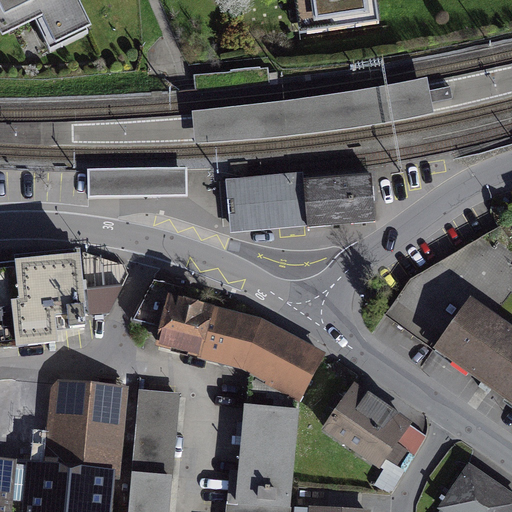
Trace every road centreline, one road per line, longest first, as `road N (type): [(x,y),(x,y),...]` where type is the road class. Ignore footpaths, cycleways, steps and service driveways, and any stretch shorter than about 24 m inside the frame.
road 1 (residential): [(511,167),(455,193),(355,263),(310,318)]
road 2 (residential): [(0,366),(95,357),(142,267),(145,239)]
road 3 (residential): [(310,318),(228,265),(145,239)]
road 4 (residential): [(456,419),(310,318)]
road 5 (residential): [(145,239),(0,228)]
